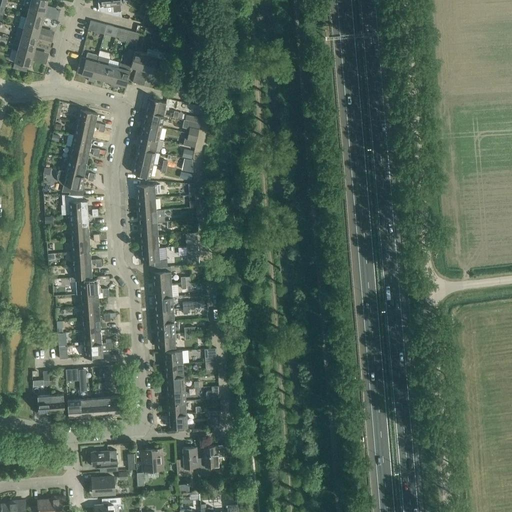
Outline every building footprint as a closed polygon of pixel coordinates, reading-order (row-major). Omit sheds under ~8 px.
[(24,0),(24,5),(30,6),(50,11),(51,8),(46,7),(47,0),(24,0)] [(122,17),(119,0),(98,0),(99,6),(102,5),(103,12),(122,17)] [(49,15),(50,11),(30,6),(27,17),(42,21),(44,14),(49,15)] [(40,29),(42,21),(27,17),(21,16),(18,27),(44,33),(45,30),(40,29)] [(104,34),(107,24),(91,20),(88,29),(104,34)] [(43,37),(44,33),(18,27),(17,26),(14,38),(21,40),(21,39),(36,43),(38,36),(43,37)] [(115,37),(118,27),(112,26),(110,35),(115,37)] [(121,38),(123,29),(118,27),(115,37),(121,38)] [(154,29),(152,36),(160,38),(162,32),(160,31),(154,29)] [(137,44),(140,34),(140,33),(129,30),(126,41),(137,44)] [(34,51),(36,43),(21,39),(21,40),(18,50),(38,55),(39,52),(34,51)] [(37,59),(38,55),(18,50),(13,67),(26,71),(28,65),(30,66),(32,58),(37,59)] [(141,73),(146,54),(135,51),(131,65),(131,66),(139,68),(137,73),(141,73)] [(92,81),(97,61),(98,55),(87,52),(86,58),(81,57),(77,72),(89,76),(88,80),(92,81)] [(161,68),(163,58),(146,54),(141,73),(144,74),(146,70),(153,72),(155,66),(161,68)] [(104,79),(108,64),(97,61),(92,81),(95,82),(96,77),(104,79)] [(130,70),(131,66),(131,65),(120,62),(119,67),(114,87),(117,88),(118,83),(126,85),(130,70)] [(114,87),(119,67),(108,64),(104,79),(111,81),(110,86),(114,87)] [(157,98),(155,98),(155,99),(149,98),(146,110),(164,114),(166,102),(157,100),(157,98)] [(80,109),(78,122),(95,126),(98,113),(80,109)] [(161,126),(164,114),(146,110),(144,123),(161,126)] [(92,138),(95,126),(78,122),(75,134),(92,138)] [(158,139),(161,126),(144,123),(141,135),(158,139)] [(89,150),(92,138),(75,134),(72,147),(89,150)] [(155,151),(158,139),(141,135),(138,148),(155,151)] [(185,138),(183,144),(195,147),(196,141),(188,139),(185,138)] [(87,163),(89,150),(72,147),(69,159),(87,163)] [(153,164),(155,151),(138,148),(135,160),(153,164)] [(184,149),(183,157),(192,159),(193,151),(184,149)] [(84,175),(87,163),(69,159),(67,171),(84,175)] [(150,176),(153,164),(135,160),(133,172),(150,176)] [(81,187),(84,175),(67,171),(59,169),(58,174),(58,176),(58,179),(60,181),(62,183),(64,184),(62,191),(70,192),(69,194),(68,194),(83,195),(84,188),(81,187)] [(160,183),(155,184),(137,185),(138,198),(156,197),(155,192),(161,192),(160,183)] [(83,195),(68,194),(62,194),(63,204),(70,204),(70,213),(88,212),(87,200),(82,200),(83,195)] [(156,209),(156,197),(138,198),(139,211),(156,209)] [(164,209),(156,209),(139,211),(140,223),(157,222),(165,222),(164,209)] [(89,225),(88,212),(70,213),(71,226),(89,225)] [(158,235),(157,222),(140,223),(141,236),(158,235)] [(90,238),(89,225),(71,226),(72,239),(90,238)] [(197,232),(187,233),(185,233),(186,245),(198,245),(197,232)] [(159,247),(158,235),(141,236),(141,248),(159,247)] [(90,250),(90,238),(72,239),(73,251),(90,250)] [(199,256),(198,245),(186,245),(187,256),(199,256)] [(160,259),(159,247),(141,248),(142,261),(150,261),(150,267),(170,266),(170,265),(167,265),(167,258),(160,259)] [(91,263),(90,250),(73,251),(74,264),(91,263)] [(92,276),(91,263),(74,264),(74,277),(92,276)] [(171,275),(170,266),(150,267),(150,271),(153,271),(154,284),(172,283),(171,275)] [(80,280),(81,293),(98,292),(98,279),(80,280)] [(172,296),(172,283),(154,284),(155,297),(172,296)] [(99,305),(98,292),(81,293),(82,306),(99,305)] [(173,308),(172,296),(155,297),(156,310),(173,308)] [(100,317),(99,305),(82,306),(83,318),(100,317)] [(174,321),(173,308),(156,310),(157,322),(174,321)] [(101,330),(100,317),(83,318),(83,331),(101,330)] [(175,333),(174,321),(157,322),(157,335),(175,333)] [(102,342),(101,330),(83,331),(84,344),(102,342)] [(176,346),(175,333),(157,335),(158,347),(168,347),(176,346)] [(106,342),(102,342),(84,344),(85,356),(103,355),(102,350),(112,349),(112,342),(106,342)] [(182,349),(164,350),(165,363),(183,362),(182,349)] [(218,372),(217,360),(206,361),(207,373),(218,372)] [(184,375),(183,362),(165,363),(166,376),(184,375)] [(78,367),(66,368),(67,381),(79,380),(79,379),(78,367)] [(185,387),(184,375),(166,376),(167,389),(185,387)] [(220,398),(219,385),(211,386),(212,390),(206,391),(207,399),(220,398)] [(186,400),(185,387),(167,389),(168,401),(186,400)] [(64,411),(64,401),(63,393),(50,394),(52,412),(64,411)] [(52,412),(50,394),(38,395),(38,403),(39,413),(52,412)] [(120,413),(119,402),(122,401),(121,395),(106,396),(107,414),(120,413)] [(107,414),(106,396),(93,397),(94,415),(107,414)] [(94,415),(93,397),(80,398),(82,416),(94,415)] [(82,416),(80,398),(68,399),(69,417),(82,416)] [(186,413),(186,400),(168,401),(169,414),(186,413)] [(222,427),(221,410),(207,411),(208,418),(213,418),(214,428),(222,427)] [(187,426),(186,413),(169,414),(170,427),(187,426)] [(219,465),(218,445),(204,446),(205,459),(198,459),(198,467),(198,475),(211,474),(210,466),(219,465)] [(176,461),(177,471),(177,472),(189,472),(189,467),(198,467),(197,459),(198,459),(197,446),(183,447),(184,460),(176,461)] [(141,450),(142,460),(143,470),(163,469),(162,458),(162,448),(158,448),(158,447),(156,447),(156,449),(141,450)] [(105,465),(106,471),(118,470),(117,459),(110,460),(109,450),(91,451),(92,466),(105,465)] [(119,471),(119,479),(127,478),(127,470),(119,471)] [(113,477),(103,477),(93,478),(94,493),(104,493),(114,492),(113,477)] [(32,506),(32,511),(62,511),(62,508),(63,508),(63,504),(62,504),(62,496),(52,496),(52,498),(38,499),(38,505),(32,506)] [(120,497),(112,497),(102,498),(106,498),(106,504),(95,505),(95,511),(113,511),(113,504),(121,503),(120,497)] [(1,507),(1,511),(25,511),(26,509),(25,499),(16,500),(16,502),(1,503),(1,506),(0,506),(0,507),(1,507)] [(213,507),(203,508),(201,508),(200,511),(238,511),(238,503),(237,503),(238,511),(228,511),(222,511),(213,511),(213,507)]
